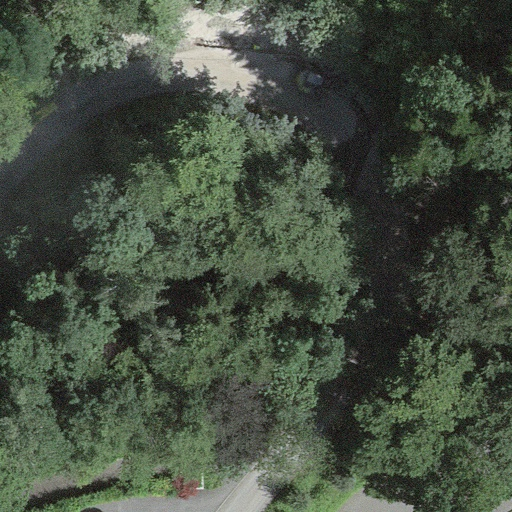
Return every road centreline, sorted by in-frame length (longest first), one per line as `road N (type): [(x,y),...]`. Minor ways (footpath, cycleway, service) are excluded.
road 1 (unclassified): [(0,186),(53,115),(93,88),(134,75),(201,68),(254,74),(293,88),(349,136),(392,217),(398,294),(373,353),(228,511)]
road 2 (track): [(399,259),(511,181)]
